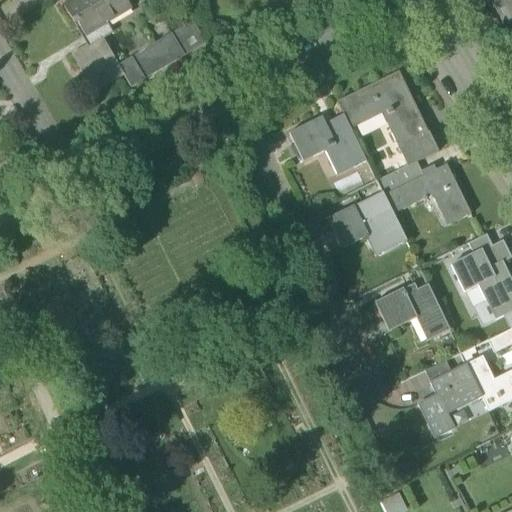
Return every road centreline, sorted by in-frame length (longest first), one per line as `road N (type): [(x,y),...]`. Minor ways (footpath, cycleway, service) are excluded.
road 1 (residential): [(232,85),(367,373)]
road 2 (residential): [(232,85),(74,179)]
road 3 (residential): [(419,0),(511,144)]
road 4 (residential): [(379,0),(232,85)]
road 5 (residential): [(74,179),(0,48)]
